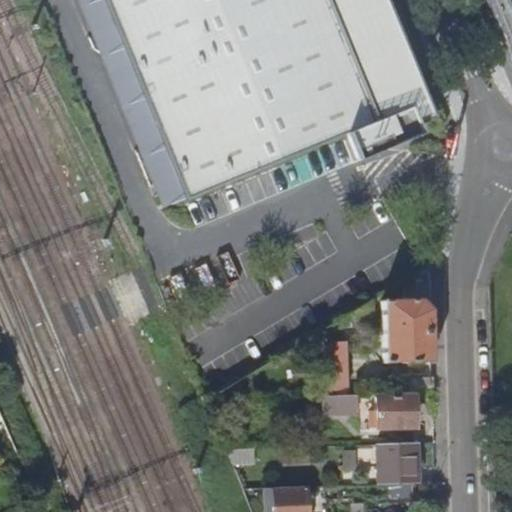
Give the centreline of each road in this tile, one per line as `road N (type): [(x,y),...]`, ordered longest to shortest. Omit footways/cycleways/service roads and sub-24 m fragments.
road 1 (residential): [(466,511),(461,299),(474,228),(504,148)]
road 2 (residential): [(504,148),(444,0)]
